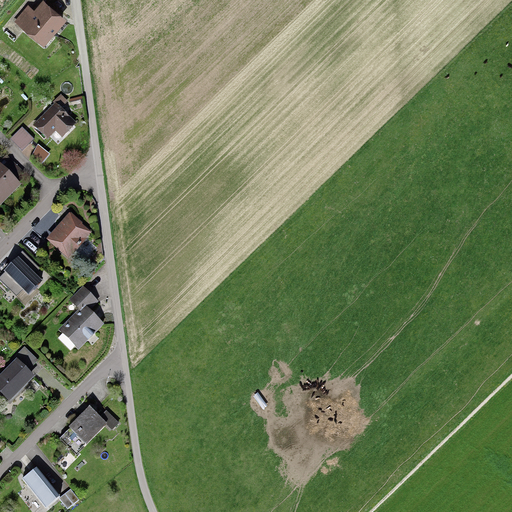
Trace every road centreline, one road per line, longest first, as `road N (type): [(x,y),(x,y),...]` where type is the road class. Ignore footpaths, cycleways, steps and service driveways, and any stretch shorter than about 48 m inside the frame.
road 1 (track): [(370,511),(511,378)]
road 2 (residential): [(98,170),(121,354)]
road 3 (residential): [(0,477),(121,354)]
road 4 (residential): [(76,0),(98,170)]
road 5 (residential): [(121,354),(137,463),(154,511)]
road 6 (residential): [(0,254),(78,177),(98,170)]
